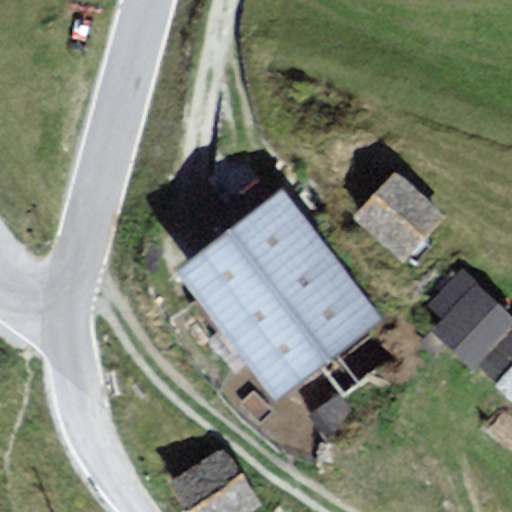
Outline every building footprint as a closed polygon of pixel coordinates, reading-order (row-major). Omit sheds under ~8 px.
[(441,218),(395,176),(360,216),(379,233),(406,257),(441,218)] [(214,247),(184,269),(273,387),(366,318),(277,199),(214,247)] [(511,349),(511,317),(474,284),(434,329),(450,343),(474,364),(479,358),(493,371),(511,349)] [(511,370),(500,384),(511,394),(511,370)] [(221,451),(173,481),(189,505),(193,511),(239,511),(254,503),(221,451)]
